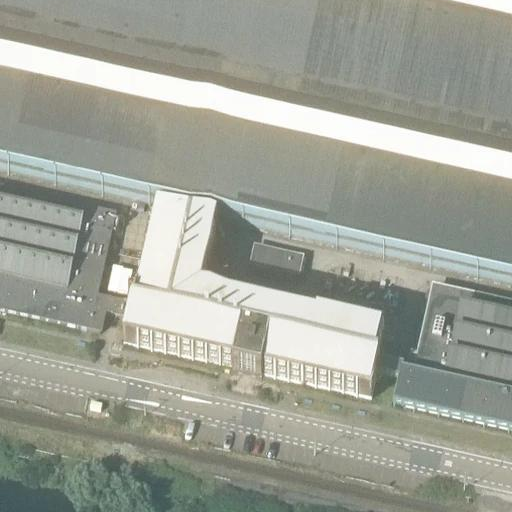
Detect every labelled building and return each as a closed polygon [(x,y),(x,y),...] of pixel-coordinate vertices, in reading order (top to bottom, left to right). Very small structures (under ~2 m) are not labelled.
[(511,0),(0,0),(0,175),(185,216),(190,218),(194,219),(197,219),(230,226),(237,228),(511,289),(511,0)] [(131,309),(130,309),(127,308),(127,307),(124,306),(124,307),(95,301),(114,218),(0,193),(0,313),(99,335),(104,315),(114,317),(114,319),(125,321),(125,324),(127,324),(131,309)] [(371,401),(376,376),(379,365),(379,364),(376,363),(379,352),(380,352),(380,351),(379,350),(382,338),(383,338),(383,337),(382,337),(382,336),(316,321),(315,323),(314,324),(302,322),(302,320),(301,320),(301,321),(288,318),(289,317),(287,317),(287,318),(275,315),(275,314),(274,314),(273,315),(262,312),(262,311),(260,311),(259,312),(247,309),(247,308),(246,308),(246,309),(233,306),(234,305),(232,305),(232,306),(220,303),(220,302),(219,302),(218,303),(208,301),(209,299),(205,298),(205,296),(201,295),(203,283),(205,284),(205,282),(204,282),(207,270),(208,270),(208,269),(207,268),(210,256),(211,256),(211,255),(210,255),(213,242),(214,243),(214,241),(213,241),(226,244),(228,232),(216,229),(216,227),(155,214),(152,228),(151,227),(151,229),(152,229),(149,241),(148,241),(148,242),(149,242),(146,255),(145,255),(144,256),(146,256),(143,269),(142,268),(141,270),(143,270),(140,283),(139,282),(138,284),(139,284),(137,296),(135,296),(135,297),(136,297),(135,304),(131,303),(130,309),(131,309),(127,324),(123,346),(137,349),(137,350),(138,350),(138,349),(151,352),(151,353),(152,352),(164,355),(164,356),(165,356),(165,355),(178,358),(177,359),(179,359),(179,358),(191,361),(191,362),(192,362),(193,361),(205,364),(205,365),(206,365),(207,364),(219,367),(219,368),(220,368),(220,367),(232,370),(231,372),(237,374),(242,375),(243,371),(250,373),(250,377),(255,378),(261,379),(261,376),(273,379),(273,380),(274,380),(274,379),(287,382),(287,383),(288,383),(288,382),(301,385),(301,386),(302,385),(314,388),(314,389),(315,390),(316,388),(328,391),(328,392),(329,393),(329,391),(342,394),(341,395),(343,396),(343,395),(356,397),(355,398),(356,399),(357,398),(371,401)] [(302,260),(254,250),(250,267),(298,278),(302,260)] [(379,365),(376,376),(402,382),(396,407),(511,432),(511,307),(433,290),(432,295),(427,294),(426,299),(425,299),(424,304),(430,305),(415,373),(379,365)]
